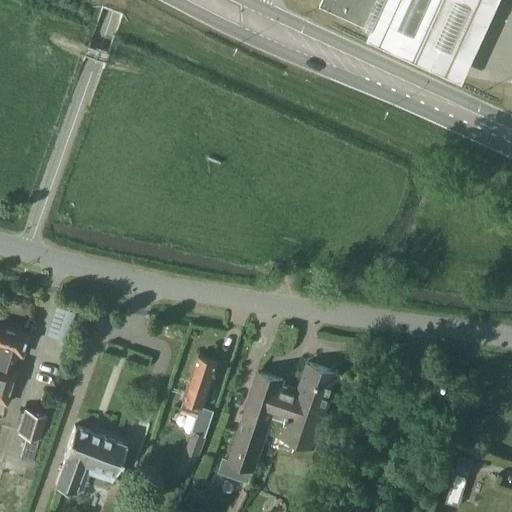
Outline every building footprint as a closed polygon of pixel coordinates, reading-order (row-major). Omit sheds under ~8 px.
[(323,0),(322,4),(366,24),(377,0),(323,0)] [(496,0),(382,0),(364,40),(460,82),(488,17),(496,0)] [(0,403),(8,406),(19,366),(16,365),(19,355),(21,356),(29,332),(0,323),(0,403)] [(199,413),(193,429),(178,470),(192,474),(206,435),(215,409),(203,406),(219,360),(200,353),(182,407),(199,413)] [(285,419),(286,420),(281,436),(314,447),(339,373),(307,362),(297,391),(282,386),(284,378),(257,370),(248,399),(265,405),(258,426),(269,430),(276,409),(288,413),(287,415),(285,419)] [(265,405),(248,399),(227,460),(255,470),(269,430),(258,426),(265,405)] [(21,456),(28,458),(26,466),(34,469),(37,461),(33,459),(46,414),(25,408),(19,430),(28,433),(21,456)] [(64,454),(66,455),(55,485),(75,492),(85,462),(116,473),(127,442),(75,424),(64,454)] [(461,454),(446,501),(453,504),(458,505),(474,457),(469,456),(461,454)]
